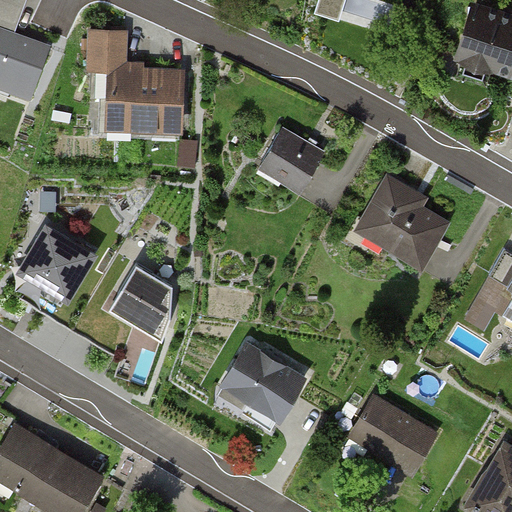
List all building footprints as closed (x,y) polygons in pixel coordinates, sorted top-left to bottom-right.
[(21,0),(0,0),(0,15),(14,21),(21,0)] [(511,13),(478,2),(460,55),(511,72),(511,13)] [(129,26),(87,25),(85,71),(105,72),(103,129),(185,131),(186,67),(144,66),(144,61),(128,60),(129,26)] [(48,45),(0,27),(0,75),(15,80),(12,88),(31,94),(48,45)] [(283,128),(263,162),(287,175),(284,180),(302,191),(325,151),(283,128)] [(390,179),(365,222),(372,226),(367,234),(386,245),(387,242),(421,262),(444,222),(411,203),(416,194),(390,179)] [(97,253),(47,224),(34,246),(21,293),(74,323),(95,291),(80,281),(97,253)] [(511,314),(511,248),(473,316),(488,325),(499,307),(511,314)] [(95,291),(74,323),(122,354),(116,376),(131,381),(143,348),(157,353),(171,315),(173,284),(138,263),(122,286),(105,275),(95,291)] [(247,343),(224,382),(253,399),(244,414),(273,430),(304,376),(247,343)] [(380,392),(356,432),(419,470),(443,430),(380,392)] [(20,423),(0,457),(0,475),(61,511),(86,511),(109,475),(20,423)] [(511,445),(506,442),(469,503),(484,511),(499,511),(504,505),(511,509),(511,445)]
